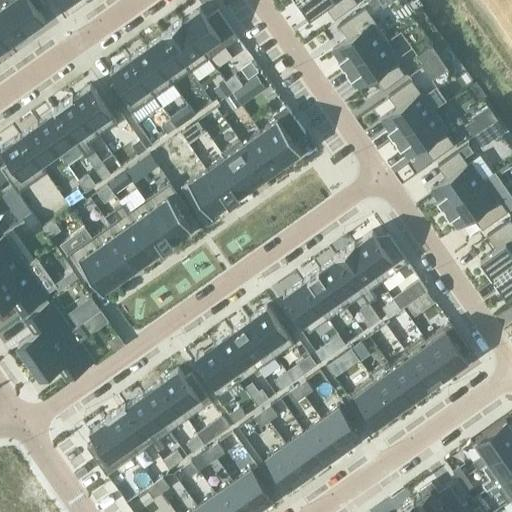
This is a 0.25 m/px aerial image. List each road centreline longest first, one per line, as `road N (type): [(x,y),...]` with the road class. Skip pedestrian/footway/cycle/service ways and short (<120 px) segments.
road 1 (residential): [(380,177),(24,427)]
road 2 (residential): [(317,511),(511,373)]
road 3 (residential): [(380,177),(511,360)]
road 4 (residential): [(256,0),(380,177)]
road 5 (residential): [(0,97),(138,0)]
